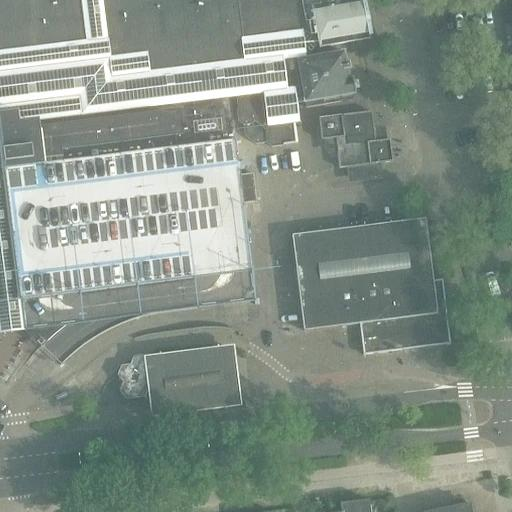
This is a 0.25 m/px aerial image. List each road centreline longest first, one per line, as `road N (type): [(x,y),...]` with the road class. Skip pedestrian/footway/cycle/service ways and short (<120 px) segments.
road 1 (secondary): [(511,391),(7,450)]
road 2 (secondary): [(8,490),(511,431)]
road 3 (residential): [(511,387),(487,273),(448,182)]
road 4 (residential): [(448,182),(405,0)]
